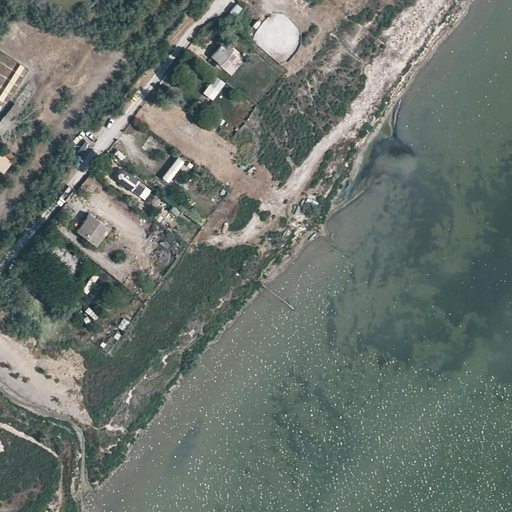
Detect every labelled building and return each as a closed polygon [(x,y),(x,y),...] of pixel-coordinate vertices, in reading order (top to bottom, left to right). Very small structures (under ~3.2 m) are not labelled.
[(234,15),(241,7),(236,2),(229,10),(234,15)] [(210,54),(219,61),(232,47),(223,39),(210,54)] [(209,83),(217,89),(223,81),(215,75),(209,83)] [(217,89),(209,83),(203,91),(211,97),(217,89)] [(197,100),(193,106),(205,115),(209,108),(197,100)] [(0,130),(15,110),(10,105),(0,116),(0,130)] [(0,170),(5,174),(14,163),(1,153),(0,154),(0,170)] [(184,163),(178,158),(171,168),(163,179),(169,183),(184,163)] [(136,194),(143,186),(120,170),(118,170),(116,171),(115,173),(114,175),(115,178),(136,194)] [(167,208),(171,203),(165,198),(161,203),(167,208)] [(94,245),(107,227),(96,219),(88,213),(75,230),(94,245)] [(63,249),(55,242),(48,250),(41,258),(51,265),(63,249)] [(71,281),(83,265),(63,249),(51,265),(71,281)] [(117,325),(123,329),(128,320),(122,316),(117,325)] [(107,350),(117,340),(112,336),(103,347),(107,350)]
